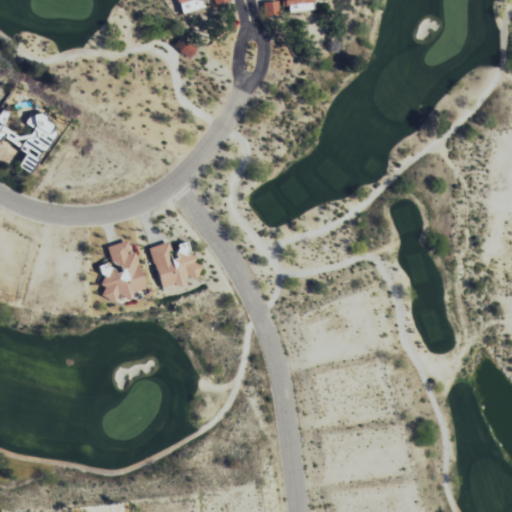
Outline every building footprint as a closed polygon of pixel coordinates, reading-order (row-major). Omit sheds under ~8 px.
[(176,0),(180,13),(213,5),(212,0),(176,0)] [(284,0),(286,13),(312,9),(311,0),(284,0)] [(264,16),(279,15),(278,1),(262,2),(264,16)] [(0,107),(0,136),(1,135),(22,151),(13,166),(26,174),(53,134),(48,131),(53,122),(35,109),(26,110),(22,119),(30,126),(27,132),(17,133),(0,121),(0,119),(6,110),(0,107)] [(97,283),(104,306),(142,292),(131,252),(127,252),(124,241),(103,249),(110,271),(97,283)] [(143,252),(159,293),(200,278),(193,258),(167,252),(165,243),(143,252)]
